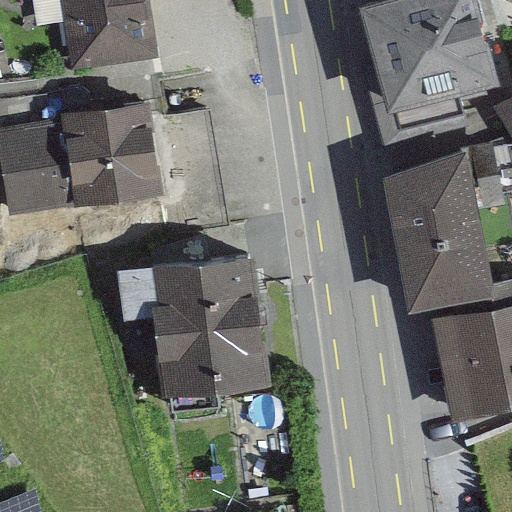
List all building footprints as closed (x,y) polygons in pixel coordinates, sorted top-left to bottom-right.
[(49,0),(53,25),(88,20),(96,70),(179,56),(169,0),(49,0)] [(498,91),(475,0),(402,0),(360,10),(391,136),(461,118),(457,101),(498,91)] [(89,123),(15,131),(24,212),(191,195),(182,105),(88,115),(89,123)] [(511,262),(491,155),(395,174),(422,315),(511,297),(511,262)] [(63,231),(30,238),(38,275),(71,267),(63,231)] [(256,258),(122,272),(127,321),(155,318),(163,401),(269,390),(256,258)] [(511,414),(511,308),(438,326),(461,426),(511,414)]
